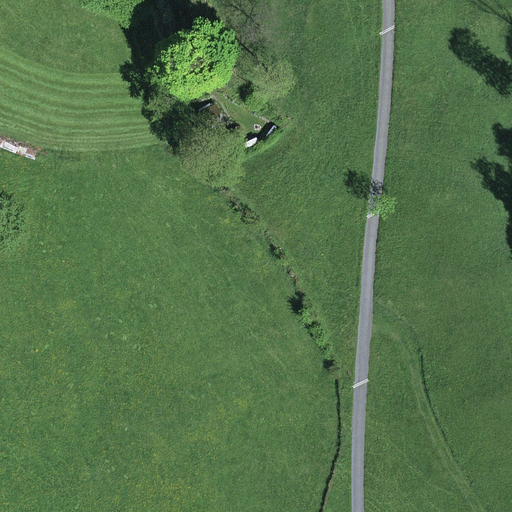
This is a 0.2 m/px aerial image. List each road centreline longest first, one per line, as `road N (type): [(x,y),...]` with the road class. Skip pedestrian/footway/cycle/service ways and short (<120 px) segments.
road 1 (track): [(387,0),(357,448),(360,511)]
road 2 (track): [(365,299),(408,337),(439,433),(478,511)]
